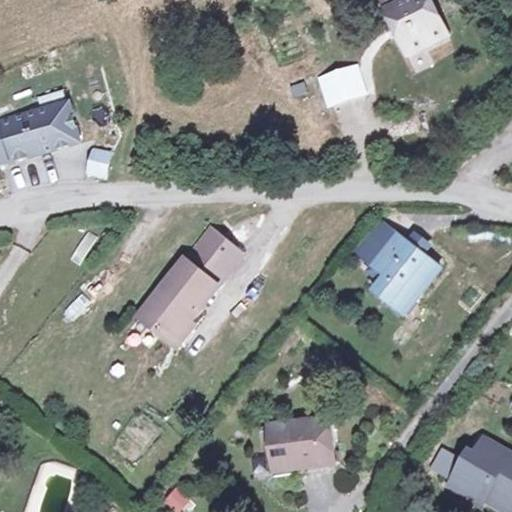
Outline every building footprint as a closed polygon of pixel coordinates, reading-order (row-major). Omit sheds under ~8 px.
[(437,25),(423,0),(373,0),(397,45),(437,25)] [(348,59),(316,70),(325,95),(355,84),(348,59)] [(51,100),(0,115),(0,160),(44,146),(41,136),(60,130),(51,100)] [(60,130),(41,136),(44,146),(63,140),(60,130)] [(83,146),(79,169),(105,167),(106,149),(83,146)] [(208,228),(138,318),(171,344),(189,322),(217,287),(205,277),(230,245),(208,228)] [(357,275),(376,243),(358,231),(339,263),(357,275)] [(376,243),(357,275),(372,286),(361,303),(396,321),(425,272),(405,259),(409,248),(396,243),(389,251),(376,243)] [(217,287),(242,255),(230,245),(205,277),(217,287)] [(296,422),(232,428),(234,471),(257,470),(257,462),(297,459),(296,422)] [(472,472),(478,461),(451,446),(441,462),(436,458),(418,490),(438,502),(440,498),(451,505),(464,511),(485,511),(491,502),(485,499),(493,484),(483,478),(472,472)] [(483,478),(489,468),(478,461),(472,472),(483,478)] [(176,486),(161,503),(170,511),(181,511),(192,500),(176,486)] [(438,502),(449,509),(451,505),(440,498),(438,502)]
